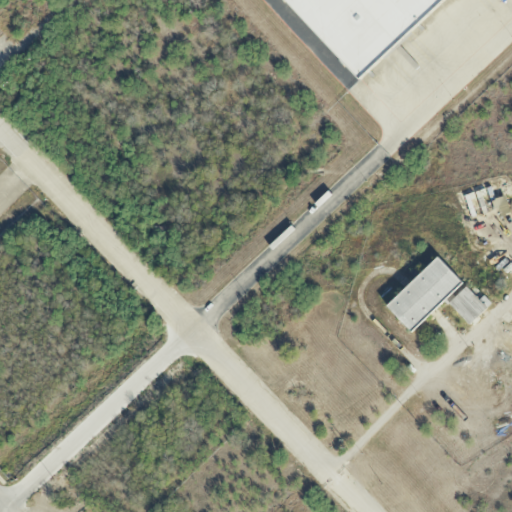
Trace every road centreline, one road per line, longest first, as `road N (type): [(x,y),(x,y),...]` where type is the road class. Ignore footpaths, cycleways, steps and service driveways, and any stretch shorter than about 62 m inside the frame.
road 1 (residential): [(0,127),(330,473)]
road 2 (residential): [(0,510),(194,330)]
